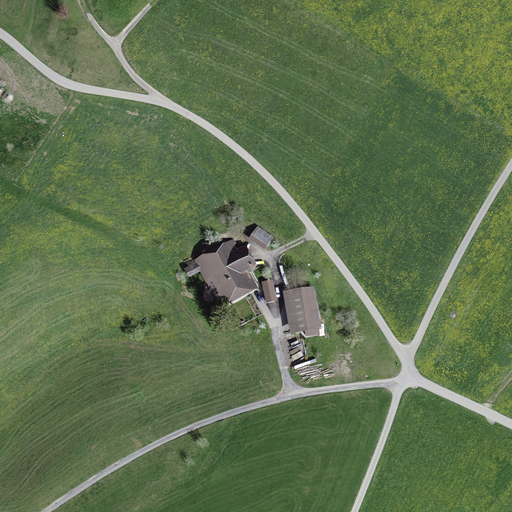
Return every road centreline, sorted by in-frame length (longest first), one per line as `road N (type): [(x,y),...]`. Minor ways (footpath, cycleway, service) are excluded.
road 1 (unclassified): [(410,376),(348,275),(252,161),(164,100),(54,77),(0,32)]
road 2 (unclassified): [(44,511),(160,441),(223,415),(410,376)]
road 3 (unclassified): [(410,376),(354,511)]
